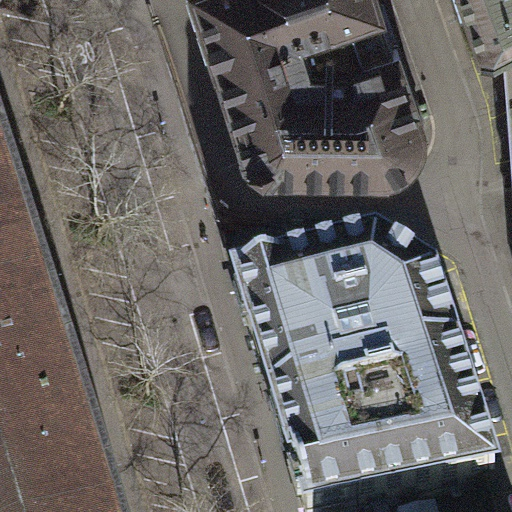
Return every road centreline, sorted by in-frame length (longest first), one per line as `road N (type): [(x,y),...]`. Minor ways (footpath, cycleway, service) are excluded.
road 1 (tertiary): [(230,511),(78,0)]
road 2 (residential): [(165,0),(216,167),(236,188),(392,203),(453,188)]
road 3 (residential): [(453,188),(511,375)]
road 4 (residential): [(453,188),(455,114),(413,0)]
